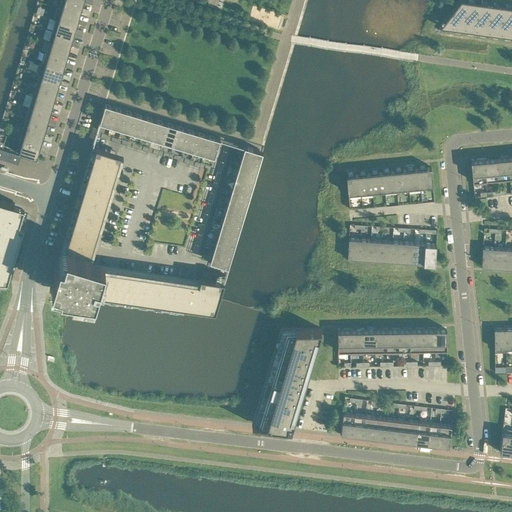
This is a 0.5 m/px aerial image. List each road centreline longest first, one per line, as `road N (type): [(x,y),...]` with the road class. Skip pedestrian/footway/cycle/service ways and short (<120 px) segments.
road 1 (residential): [(304,447),(470,467),(479,457),(473,391)]
road 2 (unknown): [(67,139),(148,165),(130,243),(191,263)]
road 3 (residential): [(109,0),(50,194)]
road 4 (residential): [(473,391),(455,218)]
road 5 (residential): [(321,386),(473,391)]
road 6 (residential): [(157,429),(304,447)]
road 7 (residential): [(455,218),(452,143),(511,135)]
road 8 (residential): [(35,426),(157,429)]
road 9 (residential): [(157,429),(38,408)]
